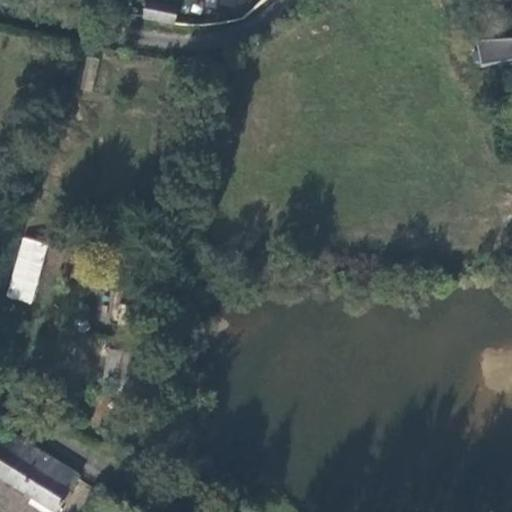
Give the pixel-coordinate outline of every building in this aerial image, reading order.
[(144,15),(175,23),(178,10),(147,3),(144,15)] [(511,31),(480,31),(483,49),(484,55),(511,52),(511,31)] [(21,236),(5,296),(32,303),(47,243),(21,236)] [(110,383),(131,389),(137,359),(116,353),(110,383)] [(0,437),(0,477),(52,511),(56,511),(77,475),(6,429),(0,437)]
